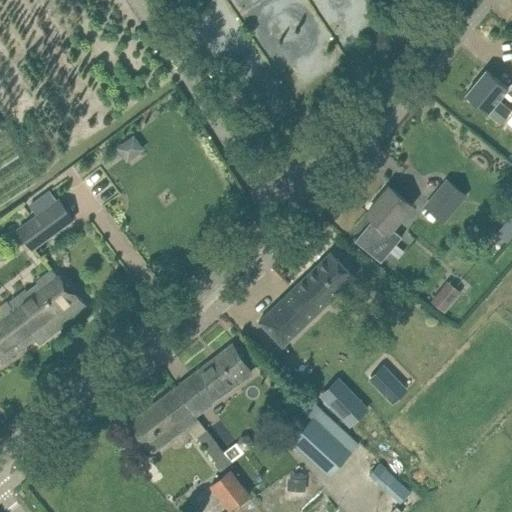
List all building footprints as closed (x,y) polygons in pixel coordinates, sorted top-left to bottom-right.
[(486,69),(465,94),(481,107),(501,123),(511,111),(498,100),(508,87),(502,82),(486,69)] [(121,157),(139,149),(133,135),(115,144),(121,157)] [(449,180),(437,196),(453,209),(466,194),(449,180)] [(373,218),(355,240),(380,260),(387,252),(401,236),(392,228),(411,205),(404,199),(389,186),(367,213),(373,218)] [(32,248),(73,218),(58,198),(18,228),(32,248)] [(511,224),(507,220),(496,233),(506,241),(511,234),(511,224)] [(282,346),(354,276),(343,265),(329,251),(258,321),(282,346)] [(53,268),(0,307),(0,362),(36,338),(38,341),(86,305),(53,268)] [(450,305),(437,293),(431,300),(444,312),(450,305)] [(231,343),(176,385),(193,411),(190,413),(193,417),(196,415),(196,416),(214,404),(212,402),(254,373),(243,359),(231,343)] [(384,401),(402,387),(381,361),(364,375),(384,401)] [(339,378),(321,396),(349,425),(367,407),(339,378)] [(193,411),(176,385),(129,421),(152,452),(168,440),(197,419),(196,417),(196,416),(196,415),(193,417),(190,413),(193,411)] [(330,474),(351,451),(311,416),(291,440),(330,474)] [(207,429),(197,436),(222,469),(231,463),(207,429)] [(410,490),(379,462),(369,472),(400,501),(410,490)] [(226,472),(210,485),(230,509),(246,497),(249,494),(230,469),(226,472)]
